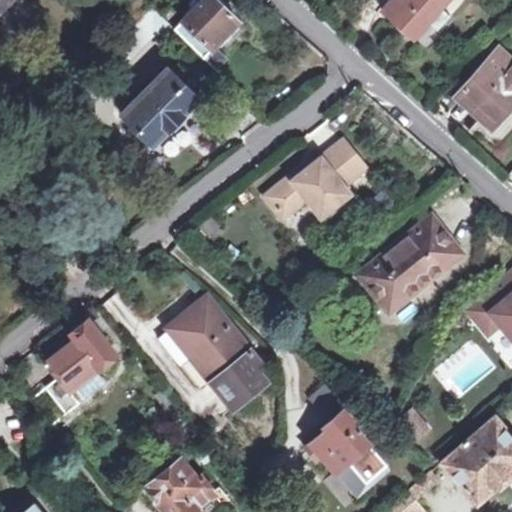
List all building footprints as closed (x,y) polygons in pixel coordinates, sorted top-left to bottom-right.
[(172,0),(160,14),(166,20),(179,6),(172,0)] [(225,57),(220,53),(245,26),(219,0),(200,0),(174,27),(178,31),(215,66),(225,57)] [(396,0),(389,8),(420,36),(448,5),(452,0),(396,0)] [(448,5),(420,36),(432,46),(460,15),(448,5)] [(124,59),(167,24),(153,6),(109,41),(124,59)] [(511,59),(500,49),(462,92),(494,122),(511,102),(511,59)] [(167,67),(123,112),(153,142),(198,98),(167,67)] [(351,193),(344,185),(366,167),(343,138),(308,166),(306,163),(266,196),(285,219),(307,200),(322,216),(351,193)] [(199,221),(210,235),(223,225),(212,211),(199,221)] [(361,270),(391,307),(463,250),(434,214),(361,270)] [(511,263),(465,304),(478,319),(489,309),(499,321),(511,336),(511,263)] [(210,299),(170,334),(184,350),(227,402),(269,366),(210,299)] [(489,309),(478,319),(488,331),(499,321),(489,309)] [(82,380),(93,372),(116,355),(103,338),(105,337),(89,318),(72,332),(75,336),(46,360),(54,371),(44,379),(66,407),(88,390),(86,387),(82,380)] [(471,339),(432,372),(456,399),(495,367),(471,339)] [(44,379),(29,391),(51,419),(66,407),(44,379)] [(164,388),(157,394),(175,417),(183,411),(164,388)] [(344,404),(324,421),(328,426),(313,439),(307,444),(317,457),(323,452),(337,468),(370,440),(356,423),(358,421),(344,404)] [(410,404),(392,419),(412,443),(431,427),(410,404)] [(307,431),(313,439),(328,426),(324,421),(322,418),(307,431)] [(511,435),(497,418),(445,463),(450,469),(476,500),(511,469),(511,435)] [(201,511),(197,506),(216,491),(202,474),(198,477),(182,457),(145,486),(158,503),(161,500),(170,511),(201,511)] [(431,469),(417,481),(390,504),(397,511),(427,511),(416,499),(450,469),(445,463),(442,459),(431,469)] [(409,472),(417,481),(431,469),(421,460),(409,472)] [(197,506),(201,511),(215,511),(226,504),(216,491),(197,506)]
